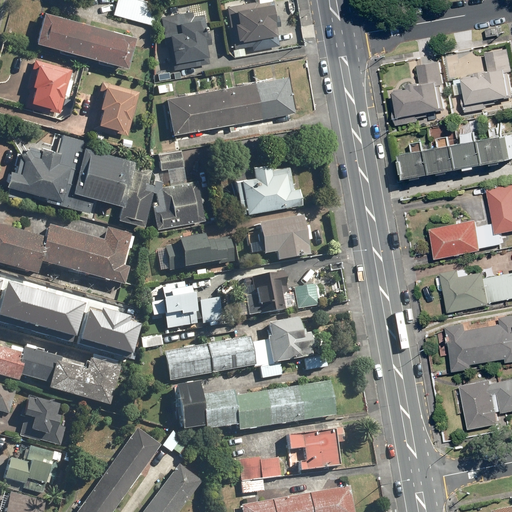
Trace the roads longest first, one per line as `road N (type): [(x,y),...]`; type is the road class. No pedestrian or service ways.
road 1 (secondary): [(339,37),(417,480)]
road 2 (residential): [(339,37),(511,7)]
